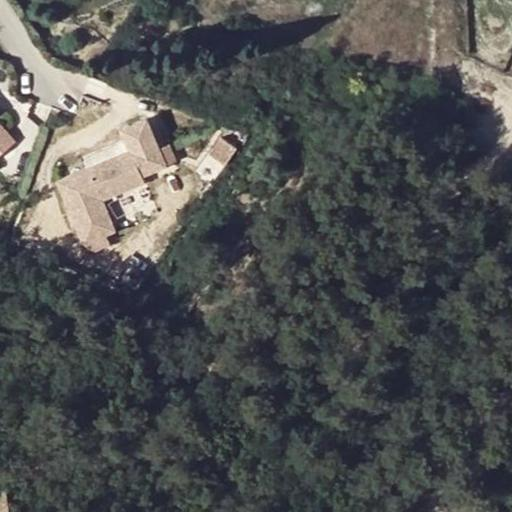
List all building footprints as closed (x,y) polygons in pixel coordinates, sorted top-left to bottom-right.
[(141,181),(165,171),(145,122),(121,132),(127,149),(130,156),(91,171),(61,183),(86,245),(116,233),(104,202),(143,186),(141,181)] [(0,149),(11,141),(0,127),(0,149)] [(91,171),(130,156),(127,149),(89,164),(91,171)] [(232,168),(244,176),(256,160),(244,151),(232,168)] [(0,487),(0,511),(10,511),(6,487),(0,487)]
